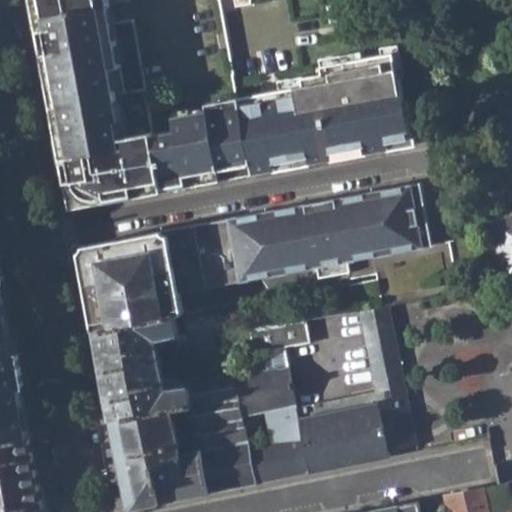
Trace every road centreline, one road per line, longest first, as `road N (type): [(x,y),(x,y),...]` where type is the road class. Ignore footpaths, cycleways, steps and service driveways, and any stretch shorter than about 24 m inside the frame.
road 1 (residential): [(410,158),(36,241)]
road 2 (secondary): [(36,241),(88,511)]
road 3 (residential): [(255,511),(407,479),(427,484),(440,511)]
road 4 (secondary): [(0,40),(36,241)]
